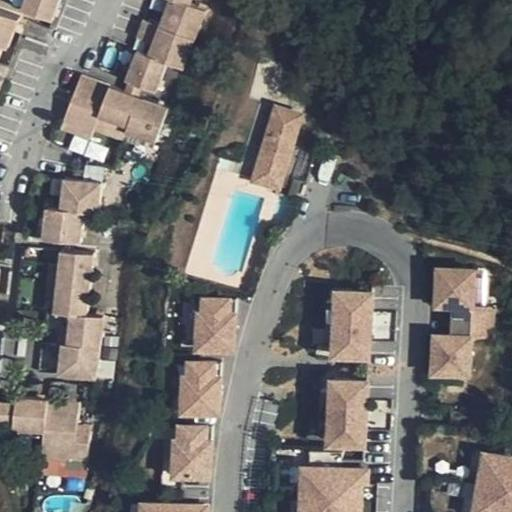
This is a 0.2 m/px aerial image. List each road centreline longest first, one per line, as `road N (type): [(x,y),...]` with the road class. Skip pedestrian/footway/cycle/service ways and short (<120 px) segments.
road 1 (residential): [(227,511),(233,427),(281,264),(311,232),(354,226),(390,245),(411,277),(400,511)]
road 2 (residential): [(104,0),(92,31),(54,65),(16,169)]
